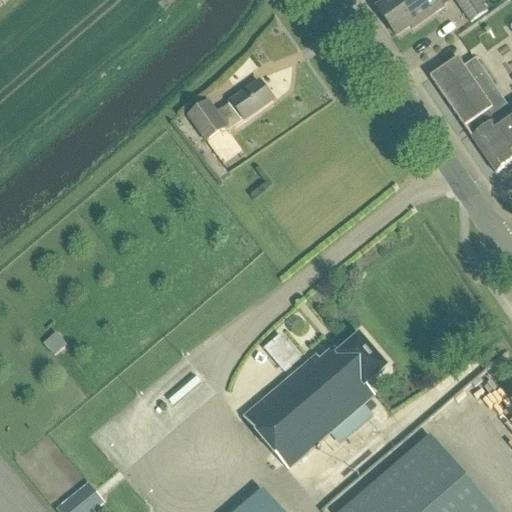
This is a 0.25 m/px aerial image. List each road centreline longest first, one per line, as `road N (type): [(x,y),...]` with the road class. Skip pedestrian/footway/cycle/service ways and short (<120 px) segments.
road 1 (track): [(279,0),(0,260)]
road 2 (tertiary): [(511,258),(329,0)]
